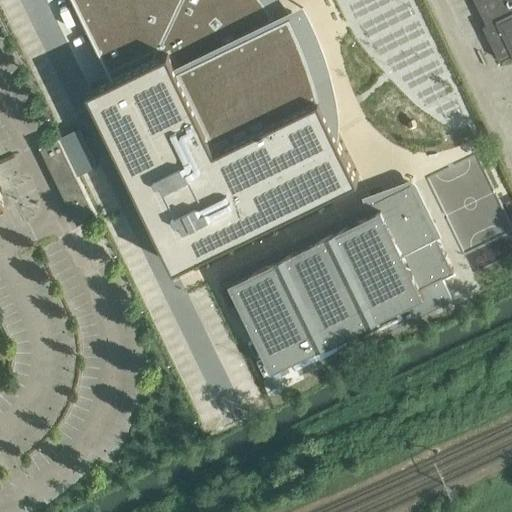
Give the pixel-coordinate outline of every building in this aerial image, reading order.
[(76,0),(113,75),(112,75),(91,86),(88,87),(91,92),(98,106),(175,265),(335,187),(357,177),(359,175),(356,169),(350,155),(347,150),(345,146),(342,140),(340,136),(339,133),(336,135),(330,138),(324,105),(316,73),(305,41),(291,11),(277,18),(269,6),(264,0),(76,0)] [(511,0),(476,0),(487,23),(483,25),(500,59),(511,52),(511,0)] [(81,126),(59,136),(78,174),(99,164),(81,126)] [(59,136),(58,137),(40,146),(77,223),(96,214),(78,174),(59,136)] [(264,253),(218,276),(223,285),(230,282),(272,368),(293,358),(300,372),(453,298),(442,276),(454,270),(437,236),(411,182),(371,202),(370,202),(367,204),(264,253)]
